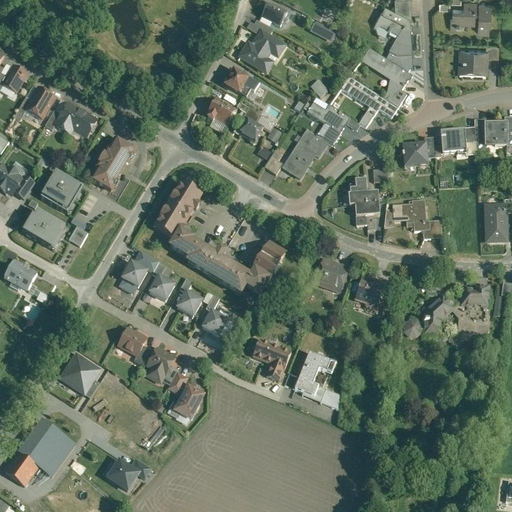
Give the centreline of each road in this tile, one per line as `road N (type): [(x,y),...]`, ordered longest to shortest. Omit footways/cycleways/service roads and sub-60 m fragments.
road 1 (residential): [(298,213),(382,252),(511,264)]
road 2 (residential): [(0,19),(56,65),(177,141)]
road 3 (residential): [(87,291),(177,141)]
road 4 (residential): [(298,213),(347,158),(385,130),(433,112)]
road 5 (residential): [(0,429),(87,291)]
road 6 (residential): [(177,141),(243,0)]
road 7 (residential): [(177,141),(298,213)]
road 8 (residential): [(87,291),(207,361)]
